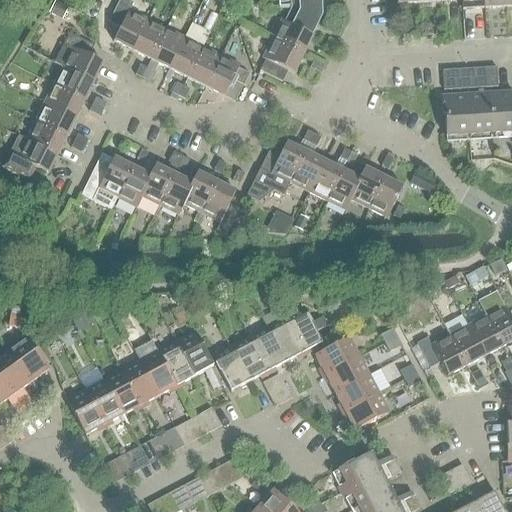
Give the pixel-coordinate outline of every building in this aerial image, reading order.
[(112,43),(131,52),(146,21),(128,12),(132,4),(123,0),(118,0),(107,23),(119,29),(112,43)] [(293,7),(293,11),(318,16),(317,0),(278,0),(279,8),(293,7)] [(482,0),(460,0),(461,1),(460,1),(461,11),(483,9),(482,0)] [(482,0),(483,9),(504,8),(503,0),(482,0)] [(511,0),(503,0),(504,8),(511,7),(511,0)] [(55,2),(49,13),(62,19),(67,8),(55,2)] [(280,22),(270,41),(302,57),(311,38),(308,36),(318,16),(293,11),(286,25),(280,22)] [(131,52),(149,61),(165,30),(146,21),(131,52)] [(149,61),(167,71),(183,39),(165,30),(149,61)] [(183,39),(167,71),(185,80),(201,49),(203,50),(208,41),(187,31),(183,39)] [(61,68),(92,84),(101,65),(87,58),(93,47),(68,35),(62,46),(53,64),(61,68)] [(292,76),(302,57),(270,41),(261,60),(264,61),(258,72),(281,83),(286,73),(292,76)] [(185,80),(204,89),(219,58),(203,50),(201,49),(185,80)] [(236,97),(248,75),(237,70),(238,67),(219,58),(204,89),(223,98),(226,92),(236,97)] [(323,67),(312,62),(309,69),(319,74),(323,67)] [(140,79),(145,69),(139,66),(134,76),(140,79)] [(61,68),(52,86),(83,102),(92,84),(61,68)] [(478,69),(479,89),(496,88),(495,68),(478,69)] [(140,79),(146,82),(147,83),(151,73),(145,69),(140,79)] [(441,72),(442,92),(450,91),(449,71),(441,72)] [(169,94),(176,97),(181,88),(174,84),(169,94)] [(74,120),(83,102),(52,86),(43,105),(74,120)] [(187,91),(181,88),(176,97),(182,101),(187,91)] [(511,96),(511,93),(439,98),(440,116),(442,116),(444,138),(511,134),(511,96)] [(100,111),(104,104),(94,99),(90,106),(100,111)] [(43,105),(34,123),(65,138),(74,120),(43,105)] [(100,111),(90,106),(87,113),(97,118),(100,111)] [(65,138),(34,123),(22,117),(13,135),(17,137),(56,157),(65,138)] [(301,142),(307,145),(312,135),(306,132),(301,142)] [(314,149),(319,139),(312,135),(307,145),(314,149)] [(82,148),(86,141),(75,136),(72,143),(82,148)] [(46,176),(56,157),(17,137),(1,168),(26,180),(32,169),(46,176)] [(82,148),(72,143),(69,149),(79,154),(82,148)] [(282,197),(288,185),(304,154),(285,144),(278,158),(267,153),(245,197),(257,203),(271,192),(282,197)] [(337,160),(343,164),(349,153),(342,150),(337,160)] [(146,154),(140,151),(134,161),(141,164),(146,154)] [(355,157),(349,153),(343,164),(350,167),(355,157)] [(306,194),(322,163),(304,154),(288,185),(306,194)] [(182,158),(175,155),(174,155),(169,165),(176,168),(182,158)] [(115,200),(116,200),(131,169),(112,159),(111,161),(100,156),(80,197),(110,212),(115,200)] [(188,162),(182,158),(176,168),(183,172),(188,162)] [(386,171),(391,161),(384,158),(379,167),(386,171)] [(224,166),(217,162),(212,172),(219,176),(224,166)] [(306,194),(325,203),(340,172),(322,163),(306,194)] [(154,167),(148,177),(149,178),(139,198),(140,199),(154,205),(149,214),(153,216),(173,176),(154,167)] [(135,209),(140,199),(139,198),(149,178),(148,177),(131,169),(116,200),(135,209)] [(349,202),(367,210),(382,179),(363,170),(357,180),(358,181),(348,201),(349,202)] [(242,175),(235,171),(230,182),(237,185),(242,175)] [(358,181),(357,180),(340,172),(325,203),(344,212),(349,202),(348,201),(358,181)] [(191,221),(195,223),(215,184),(195,174),(190,185),(191,185),(181,206),(182,206),(196,213),(191,221)] [(414,174),(408,186),(429,197),(435,185),(414,174)] [(177,217),(182,206),(181,206),(191,185),(190,185),(173,176),(153,216),(157,218),(161,209),(177,217)] [(382,179),(367,210),(385,220),(401,189),(382,179)] [(36,191),(47,197),(52,188),(40,182),(36,191)] [(214,232),(225,238),(238,210),(228,205),(234,193),(215,184),(195,223),(198,225),(202,216),(218,224),(214,232)] [(398,221),(403,211),(396,208),(391,218),(398,221)] [(299,217),(293,229),(301,233),(307,221),(299,217)] [(269,224),(264,234),(285,236),(292,222),(284,218),(280,224),(269,224)] [(500,260),(488,267),(494,278),(506,272),(500,260)] [(442,285),(439,279),(438,278),(421,280),(427,293),(442,285)] [(447,291),(458,284),(454,278),(443,284),(447,291)] [(111,309),(116,319),(128,312),(123,303),(111,309)] [(67,316),(76,333),(93,324),(85,307),(67,316)] [(501,349),(511,342),(511,326),(511,325),(511,324),(503,308),(484,318),(501,349)] [(302,309),(283,319),(302,355),(320,345),(314,333),(326,327),(322,319),(310,325),(302,309)] [(10,314),(7,328),(16,329),(19,315),(10,314)] [(501,349),(484,318),(466,328),(483,358),(501,349)] [(302,355),(283,319),(265,329),(284,364),(302,355)] [(466,328),(448,337),(465,368),(483,358),(466,328)] [(265,329),(247,339),(266,374),(284,364),(265,329)] [(391,330),(390,331),(379,337),(383,345),(395,339),(391,330)] [(192,334),(174,343),(193,379),(203,373),(212,390),(220,385),(192,334)] [(446,378),(465,368),(448,337),(430,347),(426,339),(415,345),(428,370),(439,364),(446,378)] [(30,384),(47,371),(24,339),(6,351),(30,384)] [(266,374),(247,339),(229,348),(248,383),(266,374)] [(400,347),(395,339),(383,345),(388,353),(400,347)] [(323,377),(358,358),(348,340),(313,359),(323,377)] [(175,389),(193,379),(174,343),(156,353),(175,389)] [(248,383),(229,348),(210,358),(229,393),(248,383)] [(0,355),(0,377),(20,405),(24,411),(32,405),(21,390),(30,384),(6,351),(0,355)] [(175,389),(156,353),(138,363),(157,398),(175,389)] [(368,376),(358,358),(323,377),(333,395),(368,376)] [(511,370),(507,359),(500,363),(505,372),(503,373),(511,388),(511,387),(511,370)] [(139,408),(157,398),(138,363),(120,372),(139,408)] [(403,381),(415,375),(410,366),(409,367),(398,373),(403,381)] [(470,376),(478,391),(487,386),(478,371),(470,376)] [(121,417),(139,408),(120,372),(102,382),(121,417)] [(407,389),(419,384),(419,383),(415,375),(403,381),(407,389)] [(277,376),(269,380),(276,392),(284,388),(277,376)] [(378,394),(368,376),(333,395),(342,413),(378,394)] [(0,405),(5,401),(9,407),(16,416),(24,411),(20,405),(0,377),(0,405)] [(267,397),(276,392),(269,380),(261,385),(267,397)] [(91,405),(103,427),(121,417),(102,382),(84,392),(91,405)] [(284,388),(276,392),(282,404),(290,400),(284,388)] [(103,427),(91,405),(84,392),(65,402),(84,437),(103,427)] [(282,404),(276,392),(267,397),(273,408),(282,404)] [(388,413),(378,394),(342,413),(352,432),(388,413)] [(202,426),(197,417),(186,422),(191,432),(202,426)] [(191,432),(195,441),(207,435),(202,426),(191,432)] [(0,438),(0,447),(1,449),(12,442),(7,434),(0,438)] [(154,451),(166,445),(161,436),(150,442),(154,451)] [(170,454),(166,445),(154,451),(159,460),(170,454)] [(125,455),(121,448),(116,451),(119,458),(125,455)] [(119,470),(130,464),(125,455),(114,461),(119,470)] [(384,482),(399,474),(393,461),(377,469),(369,455),(330,476),(349,511),(414,511),(419,509),(412,497),(396,505),(384,482)] [(135,473),(130,464),(119,470),(123,479),(135,473)] [(465,475),(461,466),(449,473),(453,481),(465,475)] [(453,481),(449,473),(437,479),(442,487),(453,481)] [(211,484),(206,475),(195,481),(199,490),(211,484)] [(458,489),(470,483),(465,475),(453,481),(458,489)] [(292,511),(268,491),(256,480),(250,487),(264,499),(256,508),(260,511),(292,511)] [(446,496),(458,489),(453,481),(442,487),(446,496)] [(211,484),(199,490),(204,499),(215,493),(211,484)] [(501,511),(492,493),(473,504),(477,511),(501,511)] [(175,503),(170,494),(159,500),(164,509),(175,503)] [(302,504),(306,511),(322,511),(314,498),(302,504)] [(175,503),(164,509),(165,511),(179,511),(175,503)]
